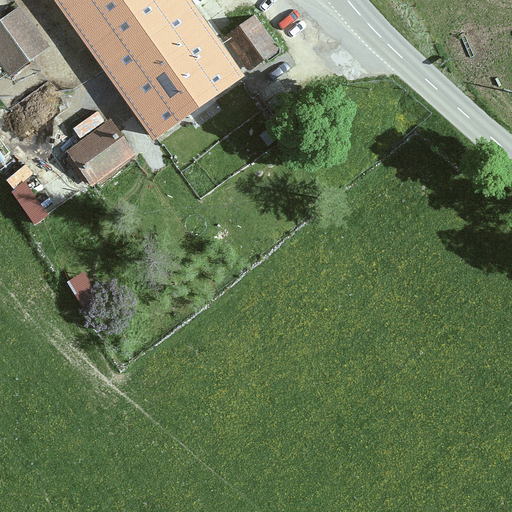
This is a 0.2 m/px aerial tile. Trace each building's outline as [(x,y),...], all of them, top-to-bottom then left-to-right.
[(185,0),(59,0),(156,135),(239,76),(185,0)] [(47,46),(20,10),(0,25),(0,59),(11,74),(47,46)] [(276,49),(254,18),(228,37),(250,68),(276,49)] [(132,154),(110,123),(70,153),(92,184),(132,154)] [(40,223),(53,213),(29,180),(38,174),(30,163),(8,179),(40,223)] [(84,302),(102,293),(89,269),(71,278),(84,302)]
